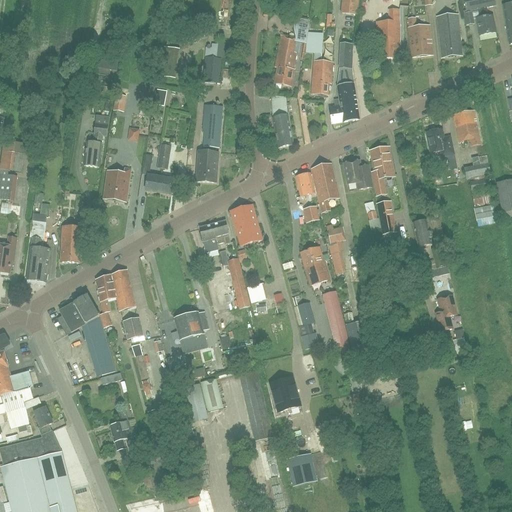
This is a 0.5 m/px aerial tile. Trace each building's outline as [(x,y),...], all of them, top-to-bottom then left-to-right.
[(359,0),(341,0),(340,13),(358,15),(359,0)] [(486,8),(486,9),(496,6),(494,0),(463,0),(466,9),(463,10),(464,13),(477,10),(478,10),(478,9),(480,8),(481,9),(486,8)] [(509,45),(511,44),(511,5),(503,7),(509,45)] [(478,10),(477,10),(479,19),(475,20),(479,37),(496,33),(492,17),(488,17),(486,9),(486,8),(481,9),(480,8),(478,9),(478,10)] [(400,59),(399,10),(388,11),(389,23),(376,24),(377,60),(400,59)] [(472,14),(464,15),(466,26),(474,25),(474,20),(472,14)] [(441,59),(452,58),(462,57),(458,16),(447,17),(437,18),(441,59)] [(293,71),(297,54),(294,54),(296,42),(306,44),(310,21),(294,19),(294,29),(295,38),(283,36),(280,36),(278,47),(279,47),(275,68),(277,69),(274,84),(290,87),(292,77),(293,77),(294,72),(293,71)] [(416,20),(407,20),(412,58),(433,56),(429,26),(417,28),(416,20)] [(314,33),(312,53),(321,54),(322,41),(323,34),(314,33)] [(210,55),(215,55),(214,58),(224,59),(226,42),(216,41),(215,49),(211,49),(210,55)] [(334,101),(336,108),(330,109),(332,125),(359,120),(351,69),(352,69),(353,45),(339,44),(338,69),(340,69),(338,87),(340,100),(334,101)] [(165,47),(160,78),(175,80),(180,50),(165,47)] [(98,55),(97,60),(96,68),(116,71),(118,58),(98,55)] [(326,63),(323,63),(320,63),(321,55),(314,55),(311,95),(320,96),(327,96),(328,84),(331,85),(333,64),(326,63)] [(202,82),(219,84),(221,60),(205,58),(202,82)] [(10,73),(0,71),(0,78),(9,80),(10,73)] [(156,102),(165,104),(167,92),(158,91),(156,102)] [(126,97),(115,96),(113,111),(124,113),(126,97)] [(287,116),(285,98),(273,98),(271,101),(270,101),(272,120),(275,131),(272,131),(273,139),(276,138),(278,149),(293,146),(287,116)] [(202,132),(205,132),(211,133),(210,141),(220,142),(223,107),(221,107),(204,106),(202,132)] [(481,145),(474,112),(453,116),(459,144),(464,143),(463,140),(469,138),(471,147),(481,145)] [(93,144),(86,143),(84,167),(99,168),(102,145),(101,145),(102,137),(107,138),(108,125),(109,118),(96,116),(94,135),(93,144)] [(442,158),(454,155),(450,137),(443,138),(442,130),(426,134),(430,154),(441,152),(442,158)] [(136,132),(134,143),(142,144),(144,134),(136,132)] [(3,142),(2,152),(0,164),(0,200),(14,202),(17,177),(8,176),(9,172),(21,173),(24,155),(26,144),(15,143),(15,144),(3,142)] [(171,147),(161,146),(157,169),(167,170),(171,147)] [(369,151),(373,173),(372,173),(376,197),(387,195),(384,179),(395,177),(389,147),(369,151)] [(219,154),(198,152),(196,182),(216,184),(219,154)] [(463,169),(466,179),(491,175),(487,156),(478,158),(479,165),(463,169)] [(359,162),(344,165),(348,185),(357,184),(358,191),(372,188),(368,166),(360,168),(359,162)] [(332,165),(325,167),(311,170),(322,214),(330,212),(328,202),(334,200),(339,199),(332,165)] [(123,175),(107,173),(103,200),(125,203),(130,171),(124,170),(123,175)] [(145,192),(158,194),(161,176),(156,175),(155,177),(149,177),(148,176),(145,192)] [(314,194),(310,175),(296,178),(301,197),(314,194)] [(161,176),(158,194),(171,196),(174,180),(166,179),(167,177),(161,176)] [(489,179),(470,183),(471,187),(472,192),(488,190),(491,189),(489,179)] [(511,181),(497,185),(502,213),(504,224),(511,222),(511,181)] [(479,207),(497,204),(496,197),(478,200),(479,207)] [(390,202),(377,205),(383,237),(396,234),(390,202)] [(6,205),(5,216),(16,217),(16,206),(6,205)] [(497,224),(496,217),(494,206),(494,205),(477,209),(475,209),(474,209),(477,221),(478,227),(478,228),(497,224)] [(262,241),(252,207),(230,212),(240,247),(262,241)] [(316,208),(304,211),(307,223),(319,221),(316,208)] [(52,241),(47,241),(46,250),(40,250),(41,240),(44,241),(46,224),(46,216),(34,215),(33,222),(32,222),(30,238),(31,239),(26,281),(36,282),(46,283),(50,251),(52,241)] [(431,245),(426,222),(413,225),(418,248),(421,258),(432,255),(435,269),(447,266),(442,248),(445,248),(443,236),(439,219),(430,221),(432,231),(436,230),(438,239),(434,240),(435,244),(431,245)] [(212,226),(217,243),(217,245),(224,243),(225,245),(230,244),(225,223),(212,226)] [(217,245),(217,243),(212,226),(200,229),(201,234),(199,234),(201,241),(203,241),(206,254),(218,251),(217,245)] [(60,262),(71,263),(73,228),(62,228),(60,262)] [(73,228),(71,263),(81,264),(84,229),(73,228)] [(344,252),(341,242),(343,242),(340,228),(327,231),(330,244),(328,245),(335,275),(346,273),(341,253),(344,252)] [(317,234),(319,245),(327,244),(325,233),(317,234)] [(0,273),(9,274),(12,256),(14,256),(16,239),(9,238),(8,244),(9,244),(9,247),(4,246),(0,245),(0,273)] [(330,280),(329,280),(319,249),(300,255),(310,286),(330,280)] [(222,262),(224,267),(228,266),(239,310),(251,307),(238,260),(229,262),(228,262),(227,261),(222,262)] [(127,272),(111,277),(116,299),(115,299),(119,313),(127,311),(127,312),(135,309),(127,272)] [(115,299),(116,299),(111,277),(96,281),(101,303),(100,303),(103,314),(107,313),(110,313),(107,301),(115,299)] [(262,285),(251,287),(255,303),(266,301),(262,285)] [(325,306),(338,302),(335,293),(323,296),(325,306)] [(74,304),(59,312),(62,317),(71,333),(82,327),(86,326),(101,377),(116,373),(99,317),(87,296),(74,304)] [(436,315),(439,328),(440,333),(453,330),(450,318),(457,316),(452,297),(437,301),(441,314),(436,315)] [(297,307),(303,327),(315,324),(310,304),(297,307)] [(107,313),(103,314),(99,316),(104,330),(112,326),(107,313)] [(369,321),(354,324),(352,313),(343,315),(346,326),(354,359),(376,355),(369,321)] [(198,315),(198,314),(190,316),(195,334),(193,335),(192,329),(187,330),(189,336),(191,335),(192,338),(193,338),(194,340),(196,340),(197,344),(194,344),(196,352),(207,349),(203,331),(207,330),(203,314),(198,315)] [(195,334),(190,316),(188,316),(187,315),(185,316),(184,318),(174,320),(183,355),(196,352),(194,344),(197,344),(196,340),(194,340),(193,338),(192,338),(191,335),(189,336),(187,330),(192,329),(193,335),(195,334)] [(130,341),(143,338),(139,319),(122,323),(126,342),(130,341)] [(463,331),(455,333),(457,341),(465,339),(463,331)] [(0,337),(0,351),(11,345),(5,335),(0,337)] [(319,350),(318,340),(315,340),(314,338),(309,338),(310,351),(319,350)] [(351,359),(346,339),(334,342),(340,362),(351,359)] [(131,348),(134,356),(142,354),(140,346),(139,346),(131,348)] [(25,407),(24,404),(24,401),(33,399),(26,374),(11,378),(4,352),(1,353),(22,425),(29,423),(25,407)] [(11,429),(22,425),(1,353),(0,353),(0,396),(1,397),(3,404),(0,404),(0,414),(6,412),(11,429)] [(178,381),(184,379),(180,368),(173,370),(178,381)] [(258,372),(240,376),(256,443),(273,438),(258,372)] [(121,377),(120,374),(101,379),(103,386),(124,380),(123,376),(121,377)] [(293,378),(270,385),(277,412),(284,410),(300,406),(293,378)] [(216,381),(201,385),(208,413),(223,409),(216,381)] [(208,420),(199,385),(176,391),(184,426),(208,420)] [(354,410),(362,408),(358,394),(351,396),(354,410)] [(1,470),(8,497),(11,511),(76,511),(61,453),(54,438),(55,438),(52,432),(51,432),(49,426),(53,424),(46,408),(34,414),(41,429),(39,429),(42,436),(41,437),(42,439),(0,449),(0,451),(4,466),(0,467),(1,470)] [(161,409),(147,413),(153,432),(166,428),(161,409)] [(110,427),(112,435),(125,431),(126,431),(130,430),(126,413),(119,415),(122,424),(110,427)] [(376,427),(374,419),(367,421),(369,429),(376,427)] [(125,431),(112,435),(114,444),(115,443),(117,452),(125,449),(123,441),(127,440),(127,439),(136,437),(134,429),(130,430),(126,431),(125,431)] [(330,430),(317,433),(322,453),(335,450),(330,430)] [(22,435),(10,437),(11,443),(23,441),(22,435)] [(131,447),(134,457),(141,455),(138,446),(131,447)] [(268,481),(275,480),(273,448),(266,448),(268,481)] [(143,454),(141,455),(134,457),(136,464),(146,460),(143,454)] [(316,482),(310,455),(287,460),(293,487),(316,482)] [(88,511),(100,511),(99,507),(99,508),(96,499),(85,503),(88,511)]
